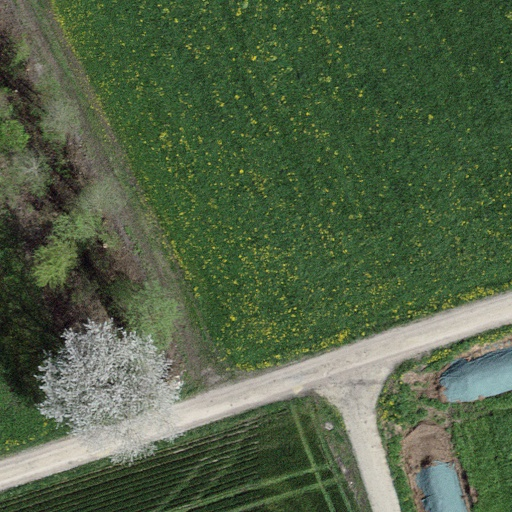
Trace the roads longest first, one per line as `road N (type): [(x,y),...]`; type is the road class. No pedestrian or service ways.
road 1 (track): [(0,474),(511,308)]
road 2 (track): [(216,405),(16,0)]
road 3 (track): [(343,361),(387,511)]
